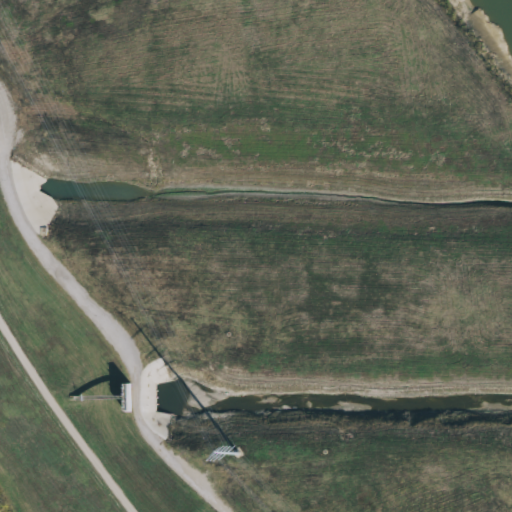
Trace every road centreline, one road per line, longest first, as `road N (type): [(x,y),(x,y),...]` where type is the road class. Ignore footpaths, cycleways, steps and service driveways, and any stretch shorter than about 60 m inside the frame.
road 1 (track): [(228,511),(138,421),(128,349),(25,233),(2,166),(0,107)]
road 2 (track): [(133,511),(0,315)]
